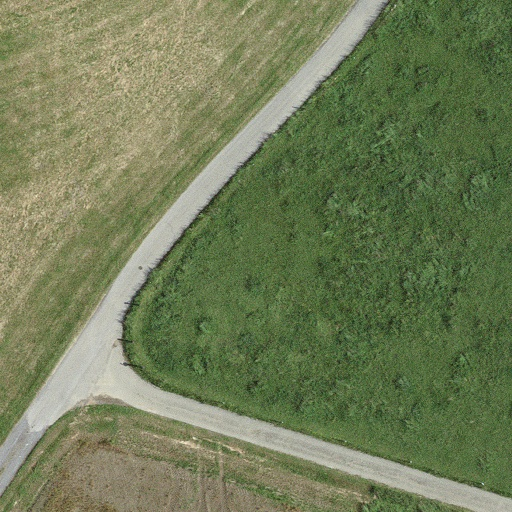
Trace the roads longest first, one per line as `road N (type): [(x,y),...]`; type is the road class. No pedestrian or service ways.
road 1 (unclassified): [(374,0),(137,268),(75,371)]
road 2 (residential): [(75,371),(505,511)]
road 3 (track): [(75,371),(0,481)]
